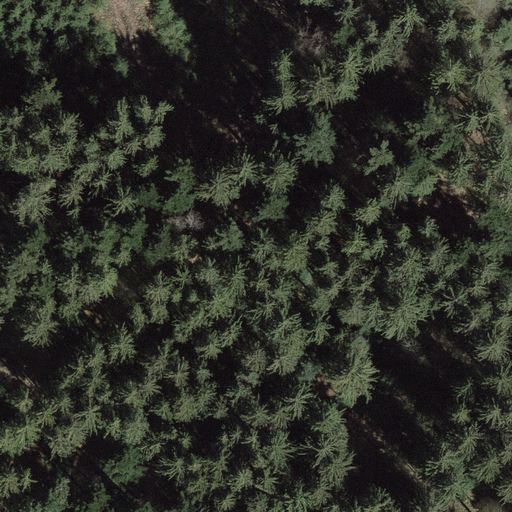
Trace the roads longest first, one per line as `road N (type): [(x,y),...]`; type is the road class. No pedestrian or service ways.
road 1 (track): [(0,360),(77,315),(235,167),(292,0)]
road 2 (track): [(511,436),(249,274),(133,267)]
